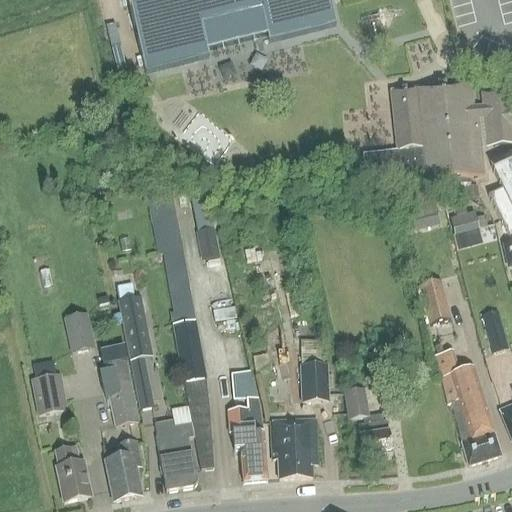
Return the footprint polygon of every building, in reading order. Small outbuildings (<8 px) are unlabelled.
[(125,0),(145,76),(208,60),(206,52),(266,37),(268,45),(335,28),(334,25),(331,26),(324,0),(125,0)] [(396,152),(361,156),(364,183),(424,177),(424,184),(483,177),(477,122),(475,108),(472,82),(389,92),(396,152)] [(481,107),(475,108),(477,122),(483,121),(486,150),(511,146),(511,105),(511,106),(510,95),(480,99),(481,107)] [(501,192),(487,198),(510,245),(511,244),(511,158),(490,169),(501,192)] [(214,472),(206,382),(195,324),(194,324),(169,192),(144,190),(157,256),(161,256),(173,314),(170,315),(192,425),(194,439),(201,473),(214,472)] [(394,199),(404,237),(439,228),(430,192),(420,195),(419,193),(394,199)] [(474,215),(450,221),(454,237),(478,231),(474,215)] [(204,263),(219,260),(213,232),(199,235),(204,263)] [(428,328),(450,322),(440,284),(419,289),(428,328)] [(118,303),(117,304),(139,413),(154,410),(144,361),(152,359),(140,299),(134,300),(131,285),(115,288),(118,303)] [(509,353),(498,313),(480,317),(490,357),(509,353)] [(71,357),(94,352),(87,317),(63,322),(71,357)] [(405,356),(402,339),(379,343),(382,361),(405,356)] [(138,426),(126,365),(123,349),(100,353),(115,430),(138,426)] [(450,407),(462,445),(494,434),(472,371),(458,376),(452,354),(434,359),(446,408),(450,407)] [(253,360),(255,378),(269,376),(267,357),(253,360)] [(55,419),(61,418),(60,415),(67,414),(60,378),(55,379),(53,364),(33,368),(35,382),(30,383),(37,420),(54,416),(55,419)] [(329,405),(327,367),(299,368),(300,406),(329,405)] [(258,400),(257,400),(249,374),(231,377),(232,402),(247,401),(248,412),(228,414),(230,436),(234,436),(235,453),(240,453),(262,451),(258,400)] [(363,463),(392,458),(388,435),(387,436),(385,424),(382,424),(381,417),(368,419),(364,392),(342,396),(346,423),(362,421),(363,427),(357,428),(363,463)] [(511,442),(511,392),(511,393),(511,408),(500,414),(511,442)] [(188,441),(194,439),(192,425),(176,429),(174,423),(155,427),(166,495),(195,491),(198,487),(188,441)] [(279,459),(279,482),(312,480),(311,466),(316,466),(314,424),(271,427),(273,459),(279,459)] [(494,434),(462,445),(468,471),(503,459),(494,434)] [(142,498),(136,470),(141,469),(136,443),(119,446),(121,461),(105,464),(114,505),(142,498)] [(63,506),(91,500),(83,465),(73,467),(70,451),(56,454),(59,470),(56,471),(63,506)] [(265,483),(262,451),(240,453),(242,487),(267,484),(267,483),(265,483)]
